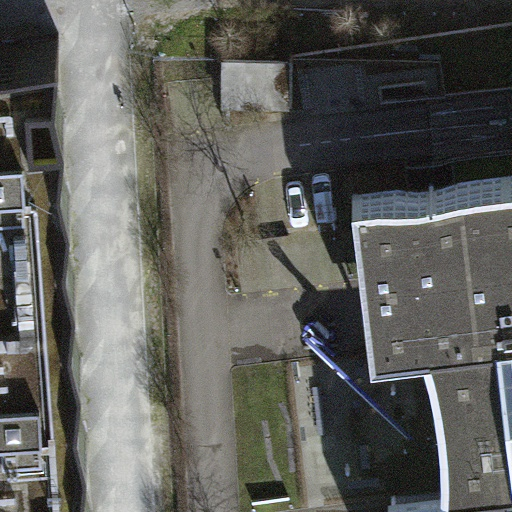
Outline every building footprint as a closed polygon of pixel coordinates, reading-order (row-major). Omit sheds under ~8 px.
[(0,241),(67,236),(72,194),(67,112),(56,74),(60,36),(44,35),(0,41),(0,241)] [(221,54),(220,103),(281,104),(282,56),(221,54)] [(392,511),(511,511),(511,172),(353,192),(372,349),(423,345),(435,391),(442,447),(439,483),(391,490),(392,511)] [(67,236),(0,241),(0,481),(85,477),(89,436),(78,397),(84,357),(73,318),(77,274),(67,236)] [(85,477),(0,481),(0,511),(94,511),(85,477)]
